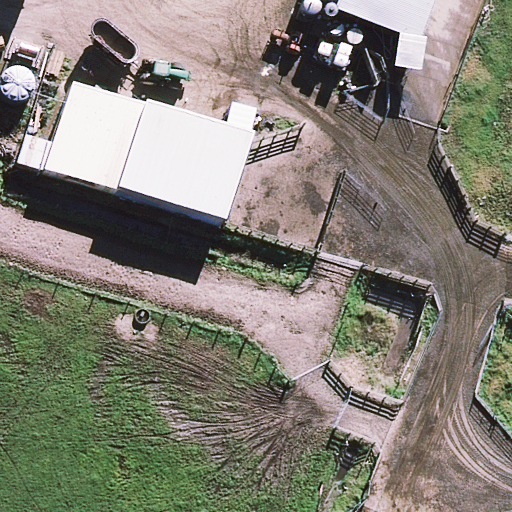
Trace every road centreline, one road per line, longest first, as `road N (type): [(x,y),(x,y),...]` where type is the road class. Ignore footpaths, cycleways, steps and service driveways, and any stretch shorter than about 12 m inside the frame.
road 1 (track): [(0,131),(462,269)]
road 2 (track): [(462,269),(362,511)]
